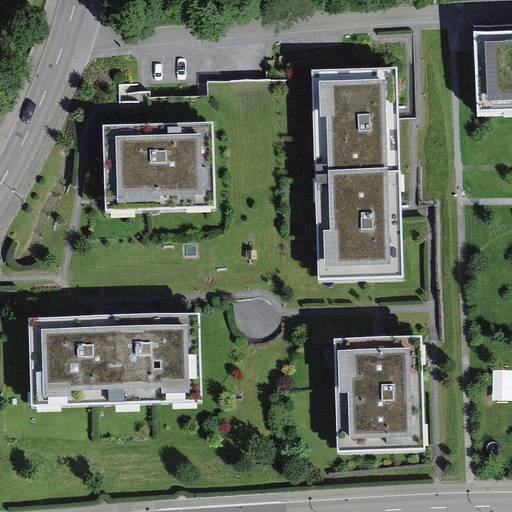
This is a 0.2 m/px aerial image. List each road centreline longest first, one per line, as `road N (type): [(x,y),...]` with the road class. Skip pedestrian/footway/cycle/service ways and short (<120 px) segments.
road 1 (residential): [(65,39),(511,13)]
road 2 (tertiary): [(0,187),(65,39)]
road 3 (tertiary): [(375,511),(511,505)]
